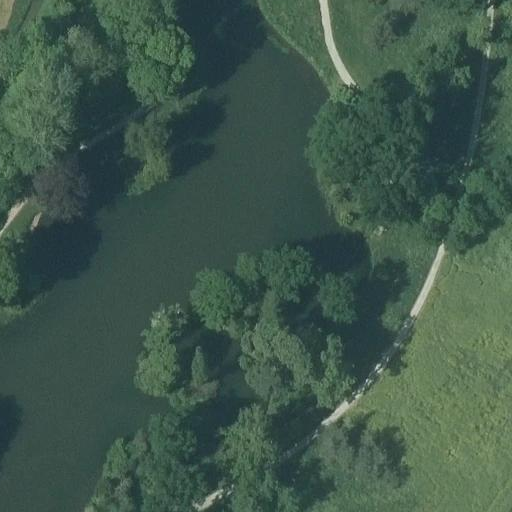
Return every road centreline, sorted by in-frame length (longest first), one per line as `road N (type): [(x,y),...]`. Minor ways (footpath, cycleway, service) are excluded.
road 1 (track): [(488,0),(464,170),(424,291),(398,340),(321,432),(193,511)]
road 2 (track): [(0,231),(46,170),(151,106),(174,81),(160,0)]
